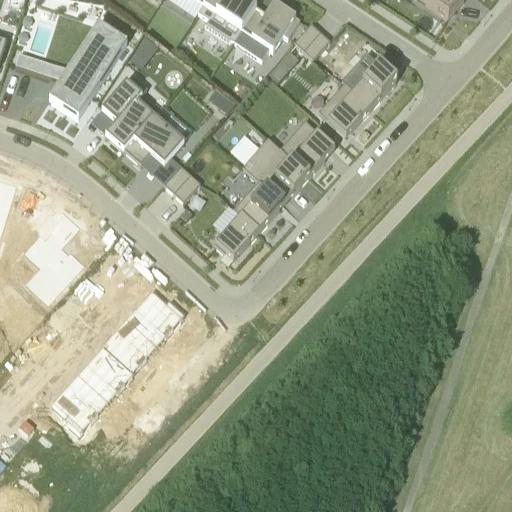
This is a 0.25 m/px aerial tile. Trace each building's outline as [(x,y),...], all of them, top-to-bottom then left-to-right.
[(185,0),(202,11),(209,0),(185,0)] [(209,0),(202,11),(197,19),(208,25),(205,30),(229,47),(230,46),(233,48),(241,37),(256,15),(233,0),(209,0)] [(414,0),(446,26),(463,5),(457,0),(414,0)] [(241,37),(233,48),(261,67),(269,55),(272,58),(283,42),(287,45),(299,26),(273,9),(265,21),(256,15),(241,37)] [(51,101),(49,105),(78,124),(126,49),(97,30),(96,33),(67,76),(65,80),(64,81),(61,86),(51,101)] [(294,49),(303,57),(320,39),(311,30),(294,49)] [(313,66),(330,47),(320,39),(303,57),(313,66)] [(149,44),(133,64),(145,74),(161,54),(149,44)] [(19,60),(18,61),(21,62),(18,71),(16,70),(15,70),(15,71),(27,75),(28,73),(31,64),(19,60)] [(379,69),(353,98),(371,114),(395,87),(396,86),(388,79),(389,78),(379,69)] [(276,72),(268,81),(277,89),(285,80),(276,72)] [(353,98),(344,90),(318,118),(344,141),(345,143),(350,137),(371,114),(353,98)] [(119,96),(104,114),(118,126),(116,129),(105,141),(124,157),(153,123),(158,117),(140,101),(134,108),(119,96)] [(224,119),(232,109),(223,102),(215,112),(224,119)] [(140,171),(150,160),(163,172),(165,170),(183,149),(153,123),(124,157),(140,171)] [(279,156),(308,183),(324,165),(334,155),(325,146),(305,128),(279,156)] [(266,144),(241,172),(254,183),(258,187),(274,202),(275,201),(284,210),(293,200),(308,183),(279,156),(266,144)] [(164,191),(173,200),(190,182),(181,173),(164,191)] [(19,186),(0,180),(0,241),(1,241),(19,186)] [(200,190),(190,182),(173,200),(183,209),(200,190)] [(274,202),(258,187),(233,216),(240,222),(258,238),(279,215),(284,210),(275,201),(274,202)] [(61,249),(79,229),(62,213),(26,252),(43,268),(28,285),(50,305),(84,267),(70,255),(69,256),(61,249)] [(185,226),(192,219),(186,214),(180,221),(185,226)] [(214,251),(224,260),(225,259),(233,266),(234,265),(258,238),(240,222),(214,251)] [(124,322),(146,342),(155,332),(164,340),(183,318),(169,305),(166,308),(151,293),(124,322)] [(146,342),(124,322),(100,349),(101,350),(130,376),(147,358),(138,350),(146,342)] [(130,376),(101,350),(76,377),(97,396),(106,386),(115,395),(131,378),(130,376)] [(97,396),(76,377),(50,405),(65,419),(62,422),(78,436),(99,413),(90,405),(89,405),(97,396)]
